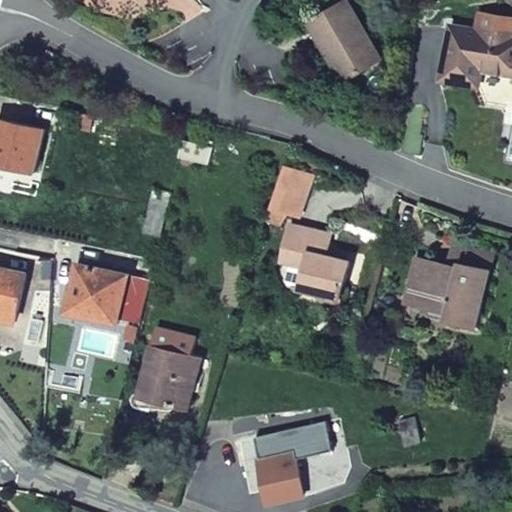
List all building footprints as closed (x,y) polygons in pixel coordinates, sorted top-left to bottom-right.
[(346,2),(309,24),(328,56),(333,54),(349,80),(381,61),(346,2)] [(486,32),(511,35),(511,20),(489,17),(486,32)] [(511,74),(511,35),(486,32),(452,26),(443,81),(476,86),(479,69),(484,70),(511,74)] [(43,61),(52,66),(57,57),(48,52),(43,61)] [(479,69),(476,86),(482,87),(484,70),(479,69)] [(94,115),(78,111),(75,128),(91,131),(94,115)] [(0,165),(35,173),(44,132),(0,120),(0,165)] [(183,141),(179,157),(208,164),(212,148),(183,141)] [(282,167),(269,208),(297,217),(309,176),(282,167)] [(144,233),(161,237),(171,194),(154,190),(144,233)] [(330,236),(291,226),(281,262),(305,268),(300,290),(341,300),(349,264),(325,258),(330,236)] [(457,273),(463,249),(453,246),(448,266),(447,271),(457,273)] [(426,302),(425,307),(449,312),(447,321),(476,328),(493,255),(463,249),(457,273),(447,271),(448,266),(415,259),(406,297),(426,302)] [(128,277),(77,266),(68,308),(97,314),(96,320),(118,325),(128,277)] [(26,276),(0,270),(0,319),(16,323),(26,276)] [(405,303),(425,307),(426,302),(406,297),(405,303)] [(186,426),(203,358),(154,346),(141,398),(150,400),(146,416),(186,426)] [(402,432),(418,428),(415,418),(400,421),(402,432)] [(301,482),(297,465),(296,460),(332,452),(326,423),(255,439),(259,459),(243,462),(250,494),(266,490),(269,505),(312,495),(309,480),(301,482)] [(306,463),(297,465),(301,482),(309,480),(306,463)]
